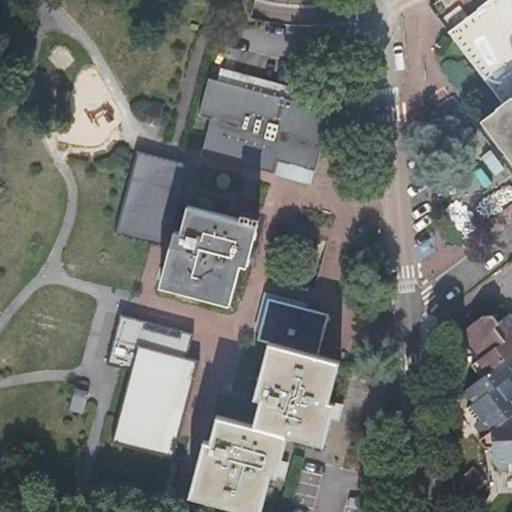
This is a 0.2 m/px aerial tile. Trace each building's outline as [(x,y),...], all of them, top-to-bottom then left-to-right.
[(511,0),(493,0),(452,31),(505,103),(484,119),(511,157),(511,0)] [(211,118),(202,152),(274,172),(277,159),(314,168),(332,98),(295,88),(291,100),(208,78),(199,115),(211,118)] [(176,160),(139,150),(115,235),(152,245),(176,160)] [(451,151),(439,153),(443,192),(454,185),(451,151)] [(187,163),(176,160),(152,245),(163,248),(187,163)] [(246,265),(250,252),(259,218),(242,213),(240,220),(189,206),(181,234),(173,231),(159,285),(215,300),(228,304),(239,264),(246,265)] [(211,443),(205,442),(190,497),(246,511),(261,511),(272,475),(279,477),(290,437),(325,446),(336,406),(330,404),(341,363),(319,357),(330,316),(268,300),(257,340),(269,343),(254,397),(261,399),(254,426),(218,417),(214,431),(211,443)] [(460,330),(460,337),(465,345),(468,343),(477,355),(471,360),(481,374),(465,387),(473,398),(467,403),(478,420),(476,421),(484,433),(477,437),(483,446),(489,446),(490,459),(499,473),(511,471),(510,467),(511,467),(511,400),(509,397),(511,394),(511,320),(511,321),(506,314),(499,318),(494,311),(481,313),(460,330)] [(142,322),(131,319),(117,315),(103,365),(128,372),(107,444),(168,461),(196,364),(184,361),(191,337),(179,334),(177,341),(140,330),(142,322)] [(68,410),(83,414),(89,392),(74,387),(68,410)] [(357,391),(356,423),(384,424),(385,392),(357,391)] [(462,477),(474,493),(488,484),(476,468),(462,477)]
